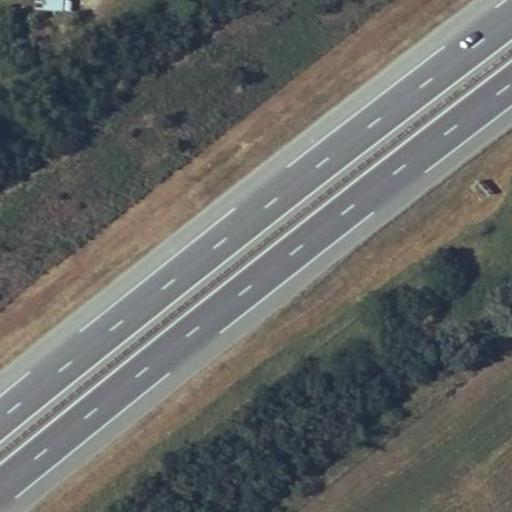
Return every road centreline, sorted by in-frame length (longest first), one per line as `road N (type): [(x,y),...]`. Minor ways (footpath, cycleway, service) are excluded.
road 1 (motorway): [(0,488),(511,86)]
road 2 (motorway): [(511,21),(0,421)]
